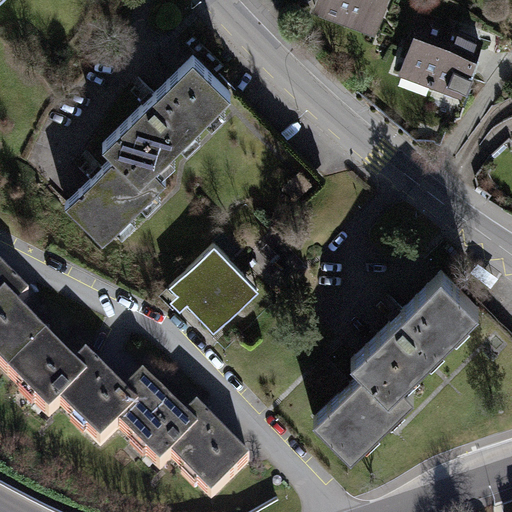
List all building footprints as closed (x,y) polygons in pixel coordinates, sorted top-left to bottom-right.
[(385,33),(394,0),(320,0),(315,14),(344,24),(385,33)] [(491,35),(425,12),(405,71),(470,94),(491,35)] [(102,142),(114,154),(129,139),(155,165),(231,91),(193,53),(102,142)] [(167,177),(155,165),(129,139),(114,154),(65,202),(102,240),(167,177)] [(220,328),(264,286),(221,240),(174,285),(180,291),(172,298),(181,307),(191,297),(220,328)] [(0,366),(10,377),(47,340),(16,309),(28,298),(0,270),(0,366)] [(352,357),(363,369),(374,379),(380,373),(379,372),(386,365),(402,381),(478,307),(441,270),(352,357)] [(47,340),(10,377),(49,417),(60,405),(101,446),(119,428),(137,409),(124,396),(85,357),(75,368),(47,340)] [(413,392),(402,381),(386,365),(379,372),(380,373),(374,379),(363,369),(314,417),(351,453),(413,392)] [(137,409),(119,428),(160,469),(171,458),(211,499),(248,462),(197,410),(186,421),(143,378),(124,396),(137,409)]
